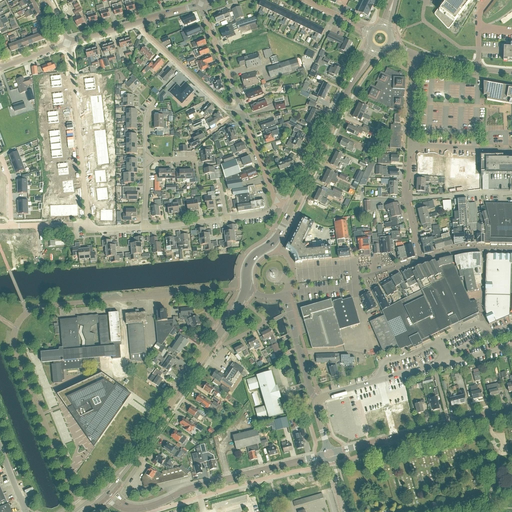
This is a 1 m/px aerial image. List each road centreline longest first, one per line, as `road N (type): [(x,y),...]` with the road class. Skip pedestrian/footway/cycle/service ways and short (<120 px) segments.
road 1 (residential): [(80,507),(15,350),(16,326),(43,306),(199,292)]
road 2 (tertiary): [(126,508),(328,453)]
road 3 (residential): [(87,224),(67,43)]
road 4 (secondary): [(291,208),(360,70)]
road 5 (secondary): [(125,467),(213,341)]
road 6 (residential): [(240,107),(223,105),(140,21)]
road 7 (tertiary): [(328,453),(449,423)]
road 8 (unclassified): [(318,402),(435,366)]
